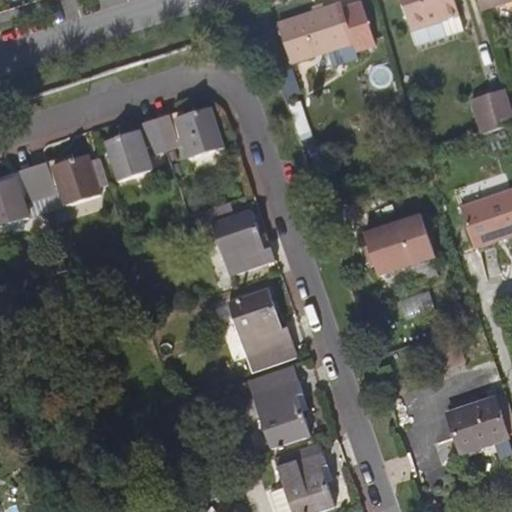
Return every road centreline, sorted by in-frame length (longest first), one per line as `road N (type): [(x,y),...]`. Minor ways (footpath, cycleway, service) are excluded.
road 1 (residential): [(386,511),(243,99),(233,89),(218,79),(181,79),(0,137)]
road 2 (residential): [(178,0),(0,58)]
